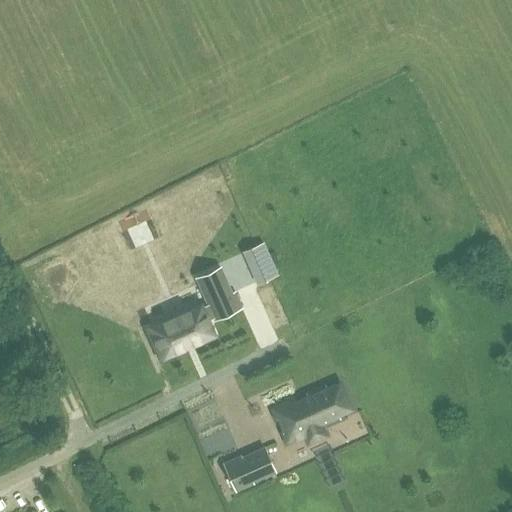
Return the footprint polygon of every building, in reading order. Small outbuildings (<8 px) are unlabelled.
[(208,320),(215,318),(215,319),(242,308),(235,292),(232,293),(221,267),(197,278),(208,304),(202,307),(201,305),(148,329),(161,358),(214,334),(208,320)] [(307,394),(294,399),(293,396),(269,407),(275,421),(277,421),(281,431),(280,431),(286,445),(294,442),(294,443),(304,438),(307,446),(329,436),(324,427),(341,420),(340,418),(355,411),(341,380),(326,387),(324,383),(306,391),(307,394)] [(338,445),(370,432),(362,413),(330,425),(338,445)] [(216,455),(240,443),(233,428),(208,440),(216,455)] [(335,444),(320,449),(336,493),(351,488),(335,444)] [(254,482),(277,472),(266,446),(242,456),(241,454),(223,462),(236,492),(255,484),(254,482)]
